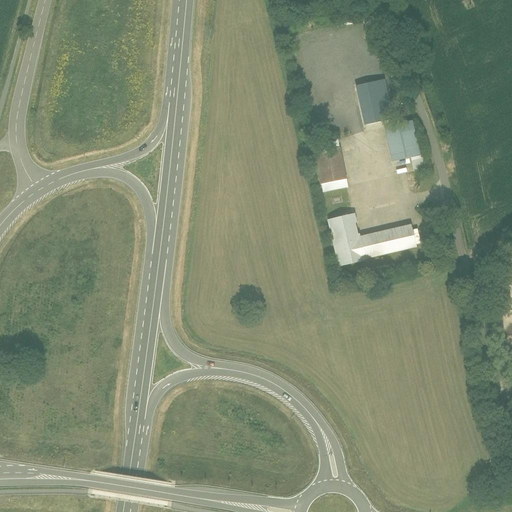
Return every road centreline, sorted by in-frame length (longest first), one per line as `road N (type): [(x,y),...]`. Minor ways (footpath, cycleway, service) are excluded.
road 1 (unclassified): [(383,0),(511,423)]
road 2 (tertiary): [(0,479),(258,511)]
road 3 (unclassified): [(45,0),(16,127),(37,191)]
road 4 (primary): [(211,368),(262,377),(307,410),(330,449),(334,489)]
road 5 (primary): [(134,440),(156,281)]
road 6 (primary): [(159,258),(174,108)]
